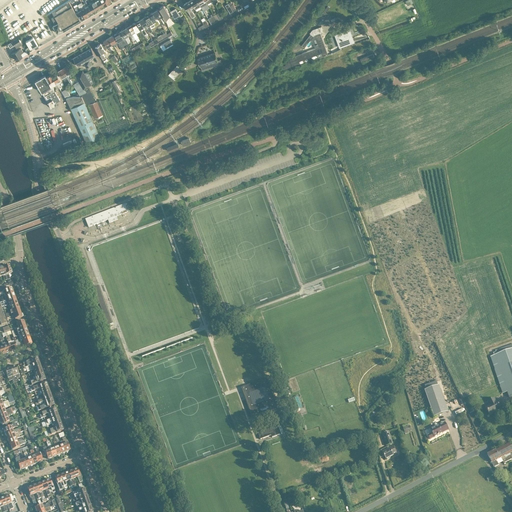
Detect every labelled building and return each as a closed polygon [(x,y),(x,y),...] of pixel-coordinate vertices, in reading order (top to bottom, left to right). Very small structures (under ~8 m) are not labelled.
[(58,23),(62,29),(79,20),(69,2),(68,0),(51,11),(54,16),(51,18),(55,24),(58,23)] [(92,12),(95,10),(91,3),(90,1),(89,1),(88,0),(85,0),(86,2),(92,12)] [(91,0),(92,1),(93,1),(91,3),(95,10),(99,8),(94,0),(91,0)] [(195,15),(191,9),(194,7),(190,0),(184,4),(192,17),(195,15)] [(201,6),(197,0),(190,0),(194,7),(195,9),(201,6)] [(204,0),(197,0),(201,6),(203,10),(205,8),(204,6),(207,4),(204,0)] [(228,3),(233,11),(236,10),(233,4),(231,1),(228,3)] [(78,6),(79,8),(84,17),(88,14),(84,7),(82,4),(81,2),(77,5),(78,6)] [(82,4),(84,7),(88,14),(92,12),(86,2),(82,4)] [(158,9),(162,16),(165,21),(167,20),(167,19),(170,17),(169,16),(170,16),(168,12),(168,11),(166,8),(164,5),(160,8),(160,9),(159,10),(158,9)] [(80,19),(81,19),(84,17),(79,8),(78,6),(74,8),(76,12),(80,19)] [(175,18),(180,15),(176,8),(171,11),(175,18)] [(158,9),(154,11),(161,25),(164,23),(160,17),(162,16),(158,9)] [(154,11),(150,14),(157,27),(161,25),(154,11)] [(217,21),(223,17),(220,12),(214,15),(217,21)] [(150,14),(145,16),(149,24),(150,23),(153,29),(157,27),(150,14)] [(149,24),(145,16),(141,19),(146,29),(147,30),(148,29),(150,32),(153,31),(149,24)] [(145,30),(146,29),(141,19),(136,21),(144,35),(147,33),(145,30)] [(132,24),(136,31),(138,30),(142,36),(144,35),(136,21),(132,24)] [(55,24),(53,26),(57,33),(62,29),(58,23),(55,24)] [(135,32),(136,31),(132,24),(128,26),(136,39),(138,37),(135,32)] [(128,26),(125,28),(129,35),(130,35),(133,40),(136,39),(128,26)] [(321,26),(320,27),(313,29),(309,33),(310,34),(301,46),(303,48),(314,35),(318,47),(295,56),(295,57),(289,59),(283,66),(285,69),(327,54),(320,33),(323,32),(321,26)] [(127,36),(129,35),(125,28),(120,31),(124,37),(128,43),(131,42),(127,36)] [(116,33),(115,34),(120,43),(121,45),(122,48),(124,47),(123,46),(122,44),(126,42),(126,40),(124,37),(120,31),(119,30),(116,32),(116,33)] [(354,42),(350,30),(336,35),(340,47),(354,42)] [(115,34),(109,37),(113,43),(114,46),(118,44),(120,43),(115,34)] [(33,47),(35,49),(39,47),(33,37),(25,42),(30,49),(33,47)] [(110,47),(109,47),(109,46),(113,43),(109,37),(104,41),(110,50),(111,49),(110,47)] [(98,45),(95,47),(104,62),(107,61),(102,52),(105,51),(104,50),(101,45),(101,43),(100,44),(99,43),(98,44),(98,45)] [(96,56),(91,47),(71,59),(73,63),(75,62),(78,66),(84,63),(86,67),(92,64),(89,60),(96,56)] [(11,54),(13,57),(14,57),(16,60),(22,57),(21,53),(23,52),(20,48),(11,54)] [(218,60),(215,52),(197,58),(200,66),(209,63),(211,68),(222,64),(221,59),(218,60)] [(168,74),(175,80),(174,79),(184,68),(185,69),(186,69),(179,63),(168,74)] [(63,68),(70,79),(72,82),(72,85),(73,84),(75,83),(72,78),(70,75),(71,74),(70,73),(72,72),(68,65),(63,68)] [(72,82),(70,79),(63,68),(58,70),(64,81),(67,79),(71,86),(72,85),(72,82)] [(79,81),(78,81),(83,89),(84,89),(94,83),(87,72),(84,73),(83,71),(82,70),(80,70),(81,71),(75,75),(79,81)] [(86,93),(84,89),(83,89),(78,81),(75,83),(73,84),(80,95),(86,93)] [(114,81),(111,82),(117,92),(120,90),(114,81)] [(62,83),(52,89),(56,95),(66,89),(62,83)] [(66,89),(56,95),(60,101),(70,96),(66,89)] [(70,96),(60,101),(64,109),(74,103),(70,96)] [(97,101),(89,105),(95,119),(103,115),(97,101)] [(189,138),(181,141),(183,146),(191,142),(189,138)] [(177,143),(167,147),(168,152),(180,147),(178,143),(177,143)] [(127,204),(86,219),(86,220),(89,227),(108,220),(109,223),(118,220),(117,216),(128,212),(125,206),(127,205),(127,204)] [(6,267),(4,267),(8,280),(10,280),(8,275),(12,273),(9,266),(8,265),(6,266),(6,267)] [(99,287),(94,288),(108,326),(109,326),(113,325),(99,287)] [(3,291),(5,298),(14,294),(12,288),(3,291)] [(14,294),(5,298),(6,301),(0,302),(0,303),(1,305),(16,300),(14,294)] [(1,305),(1,306),(2,308),(3,307),(8,306),(9,309),(11,308),(18,306),(16,300),(1,305)] [(6,317),(20,312),(18,306),(11,308),(12,311),(10,312),(5,314),(6,317)] [(14,317),(15,320),(22,317),(21,314),(20,312),(6,317),(7,319),(12,317),(12,318),(14,317)] [(16,328),(17,331),(26,327),(24,321),(16,324),(18,327),(16,328)] [(28,333),(26,327),(17,331),(19,336),(28,333)] [(126,367),(132,365),(117,328),(111,330),(126,367)] [(19,336),(21,342),(30,339),(28,333),(19,336)] [(30,339),(21,342),(18,343),(16,344),(18,350),(22,348),(20,345),(24,344),(25,347),(32,344),(30,339)] [(11,342),(8,344),(11,352),(17,350),(14,343),(12,344),(11,342)] [(5,354),(11,352),(8,344),(5,344),(5,343),(2,344),(3,347),(5,354)] [(495,356),(491,357),(497,375),(501,374),(507,392),(509,398),(511,396),(511,344),(497,350),(499,354),(495,356)] [(256,351),(242,356),(251,383),(266,377),(256,351)] [(37,359),(23,364),(24,366),(24,368),(39,363),(38,361),(38,360),(37,359)] [(39,363),(24,368),(25,368),(27,372),(33,370),(40,367),(40,366),(40,365),(39,363)] [(16,366),(10,369),(16,383),(18,382),(17,379),(20,378),(19,374),(16,366)] [(33,372),(28,374),(29,376),(42,372),(41,371),(42,370),(41,368),(40,368),(40,367),(33,370),(33,372)] [(16,383),(10,369),(5,371),(8,379),(9,382),(12,380),(13,384),(14,384),(16,389),(18,388),(16,384),(16,383)] [(42,372),(29,376),(30,381),(35,379),(44,376),(43,374),(42,373),(42,372)] [(35,379),(30,381),(32,385),(35,384),(36,387),(41,385),(40,384),(44,383),(43,381),(45,380),(44,379),(45,378),(44,376),(35,379)] [(267,379),(241,388),(252,418),(278,409),(267,379)] [(32,385),(29,386),(30,388),(30,389),(31,392),(39,389),(39,391),(48,388),(47,388),(48,387),(47,385),(46,385),(46,384),(43,385),(42,385),(41,385),(36,387),(35,384),(32,385)] [(448,412),(445,404),(439,385),(425,390),(430,407),(434,417),(448,412)] [(39,391),(35,393),(35,395),(38,395),(38,396),(50,392),(49,390),(48,390),(48,388),(39,391)] [(38,396),(36,397),(38,402),(51,397),(50,395),(51,395),(50,392),(38,396)] [(0,407),(15,401),(12,395),(10,396),(11,396),(8,397),(9,400),(2,403),(1,401),(0,401),(0,407)] [(299,395),(295,397),(301,415),(306,413),(299,395)] [(35,403),(35,404),(35,405),(35,406),(36,406),(36,407),(37,407),(53,401),(52,399),(51,398),(51,397),(38,402),(35,402),(35,403)] [(300,412),(299,410),(295,398),(289,400),(293,412),(294,412),(294,414),(295,416),(301,414),(300,412)] [(486,407),(490,415),(494,413),(494,412),(501,409),(497,402),(496,402),(494,398),(488,402),(490,405),(486,407)] [(0,411),(5,410),(4,408),(16,404),(15,401),(0,407),(0,411)] [(53,401),(37,407),(38,411),(50,407),(51,406),(54,405),(53,404),(54,403),(53,401)] [(43,418),(57,413),(56,410),(55,409),(52,410),(51,410),(39,414),(40,417),(43,416),(43,418)] [(0,420),(0,422),(8,419),(8,417),(14,414),(15,412),(15,411),(14,411),(0,416),(0,420)] [(45,422),(58,417),(58,416),(58,415),(57,413),(43,418),(45,422)] [(46,427),(48,426),(60,421),(59,419),(58,417),(45,422),(46,427)] [(47,432),(61,426),(61,425),(61,424),(60,421),(52,424),(48,426),(48,428),(47,428),(48,431),(47,431),(47,432)] [(4,429),(4,430),(4,431),(5,433),(13,430),(12,429),(16,428),(15,427),(18,426),(16,422),(15,423),(15,422),(12,424),(14,423),(14,425),(11,426),(9,427),(8,426),(7,427),(6,427),(6,428),(4,429)] [(435,426),(430,429),(432,433),(428,435),(430,439),(448,430),(445,423),(436,428),(435,426)] [(62,427),(61,426),(47,432),(48,436),(63,431),(63,430),(63,428),(62,427)] [(258,433),(260,440),(271,436),(272,438),(280,435),(278,428),(273,429),(273,428),(258,433)] [(386,446),(392,444),(392,443),(388,432),(382,434),(386,446)] [(20,433),(7,438),(8,439),(7,440),(8,442),(16,439),(19,438),(19,436),(21,435),(20,433)] [(67,441),(66,440),(65,438),(62,439),(63,441),(61,442),(66,453),(68,452),(68,451),(70,450),(69,448),(69,446),(67,441)] [(59,440),(56,441),(61,454),(63,453),(63,454),(66,453),(61,442),(60,443),(59,440)] [(23,441),(11,446),(11,447),(12,450),(19,448),(19,446),(25,443),(24,441),(23,441)] [(52,457),(54,457),(55,457),(57,456),(54,449),(52,449),(49,442),(46,443),(48,447),(49,450),(52,457)] [(511,459),(511,449),(509,443),(487,454),(494,467),(499,465),(498,464),(503,462),(504,464),(506,464),(505,463),(511,459)] [(51,458),(52,457),(49,450),(48,447),(43,449),(44,452),(42,453),(43,456),(45,455),(46,457),(47,456),(48,459),(49,459),(51,458)] [(42,457),(43,456),(42,453),(40,454),(38,448),(35,449),(37,453),(34,453),(35,456),(38,463),(39,463),(41,462),(42,461),(41,459),(42,458),(42,457)] [(387,460),(390,458),(390,457),(394,455),(393,455),(397,454),(394,448),(390,449),(383,453),(386,459),(387,459),(387,460)] [(36,464),(38,463),(35,456),(34,453),(33,450),(30,451),(31,454),(29,455),(34,465),(36,464)] [(20,470),(22,469),(22,470),(25,469),(22,461),(20,461),(18,456),(17,456),(17,454),(19,453),(18,451),(13,452),(16,460),(15,461),(18,467),(19,467),(20,470)] [(27,453),(24,454),(29,467),(30,466),(31,466),(34,465),(29,455),(28,455),(27,453)] [(80,472),(78,472),(77,469),(76,470),(75,469),(73,470),(76,478),(77,477),(79,482),(79,483),(82,482),(81,479),(82,478),(80,472)] [(66,473),(64,474),(67,481),(68,481),(71,486),(73,485),(68,473),(67,473),(66,473)] [(56,477),(55,478),(56,480),(55,481),(59,491),(62,490),(61,487),(63,486),(59,476),(58,476),(56,477)] [(46,481),(45,482),(49,492),(51,491),(52,492),(52,493),(55,492),(54,490),(56,489),(54,483),(52,484),(51,482),(51,483),(50,480),(49,480),(48,480),(46,481)] [(43,482),(40,483),(43,490),(44,489),(48,498),(51,497),(49,492),(45,482),(44,482),(43,482)] [(34,485),(32,486),(34,493),(36,492),(38,498),(41,497),(36,485),(35,486),(34,485)] [(29,488),(27,489),(28,491),(28,493),(30,498),(31,499),(33,504),(36,503),(32,494),(34,493),(32,486),(29,487),(29,488)] [(84,489),(73,493),(75,498),(86,494),(85,493),(86,492),(85,490),(84,489)] [(77,503),(88,499),(87,496),(86,496),(86,494),(75,498),(73,499),(74,502),(76,501),(77,503)] [(6,496),(4,497),(7,505),(9,511),(14,509),(12,504),(14,503),(15,504),(17,503),(14,496),(12,497),(11,495),(7,497),(6,496)] [(77,508),(89,503),(89,502),(89,501),(88,499),(77,503),(75,503),(75,504),(76,506),(77,507),(77,508)] [(89,503),(78,507),(80,511),(91,508),(90,507),(91,506),(90,504),(89,504),(89,503)]
